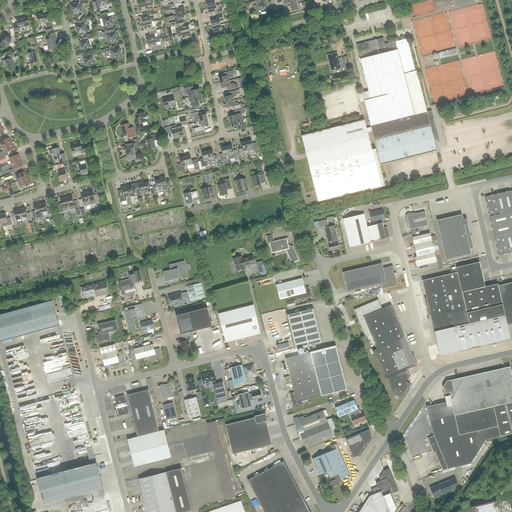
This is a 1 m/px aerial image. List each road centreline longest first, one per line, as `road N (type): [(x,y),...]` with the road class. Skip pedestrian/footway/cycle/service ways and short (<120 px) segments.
road 1 (residential): [(284,186),(253,72),(255,47),(271,30),(372,0)]
road 2 (unclassified): [(175,368),(249,349),(261,353),(284,433),(328,511)]
road 3 (unclassified): [(389,437),(317,264)]
road 4 (residential): [(223,136),(168,150),(155,168),(122,176),(101,121)]
road 5 (residential): [(101,121),(134,96),(141,78),(121,0)]
road 6 (residential): [(223,136),(194,0)]
road 7 (unclassified): [(432,377),(400,245)]
road 8 (unclassified): [(128,511),(96,390)]
